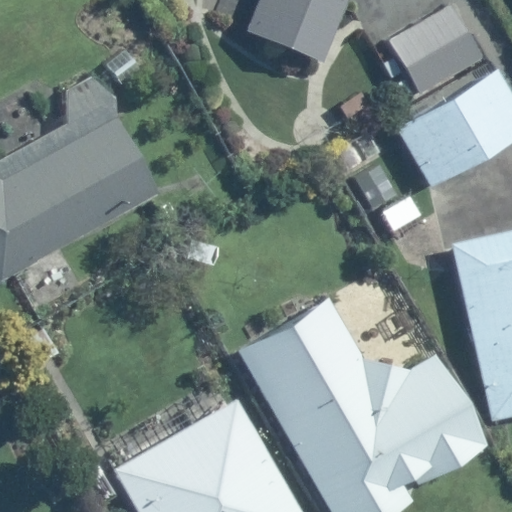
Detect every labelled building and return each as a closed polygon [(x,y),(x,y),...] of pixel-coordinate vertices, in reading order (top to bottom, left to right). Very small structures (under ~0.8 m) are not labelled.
[(258,0),(246,30),(324,61),(348,0),(258,0)] [(388,40),(419,94),(482,58),(451,4),(388,40)] [(395,128),(428,186),(511,138),(511,100),(495,72),(395,128)] [(0,280),(1,281),(159,195),(117,117),(116,97),(92,77),(68,93),(68,124),(0,159),(0,280)] [(511,230),(452,243),(491,419),(511,414),(511,230)] [(235,349),(325,511),(407,511),(421,505),(413,489),(415,487),(417,491),(463,466),(494,446),(436,354),(409,370),(364,361),(329,298),(235,349)] [(301,511),(238,400),(117,469),(141,511),(301,511)]
